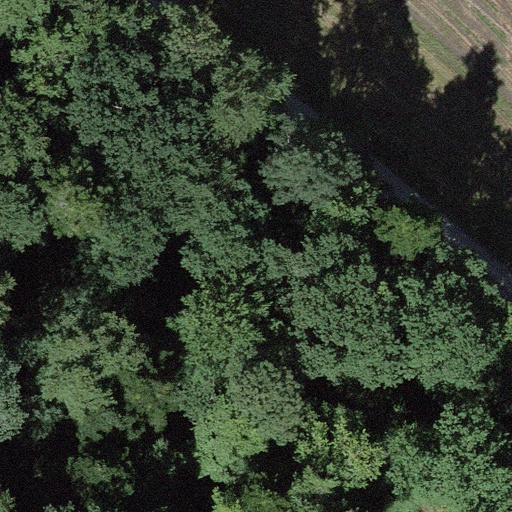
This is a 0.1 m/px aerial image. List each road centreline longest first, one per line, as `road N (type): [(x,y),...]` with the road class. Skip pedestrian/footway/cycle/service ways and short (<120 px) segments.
road 1 (track): [(511,320),(325,156),(122,0)]
road 2 (track): [(325,156),(403,511)]
